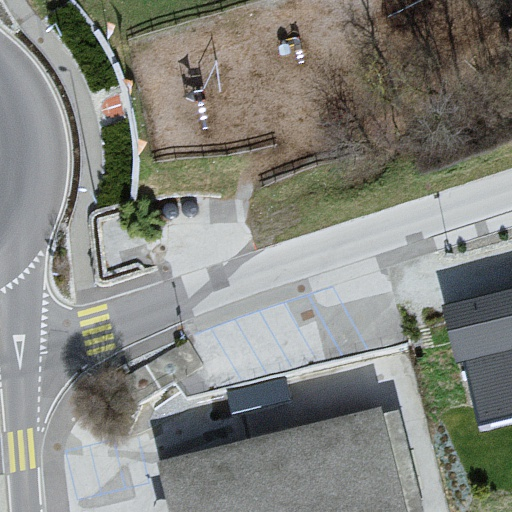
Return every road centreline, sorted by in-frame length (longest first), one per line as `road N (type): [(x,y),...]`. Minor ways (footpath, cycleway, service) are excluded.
road 1 (tertiary): [(511,189),(94,335)]
road 2 (tertiary): [(30,511),(25,377)]
road 3 (tertiary): [(31,192),(33,131),(0,72)]
road 4 (tertiary): [(24,313),(31,192)]
